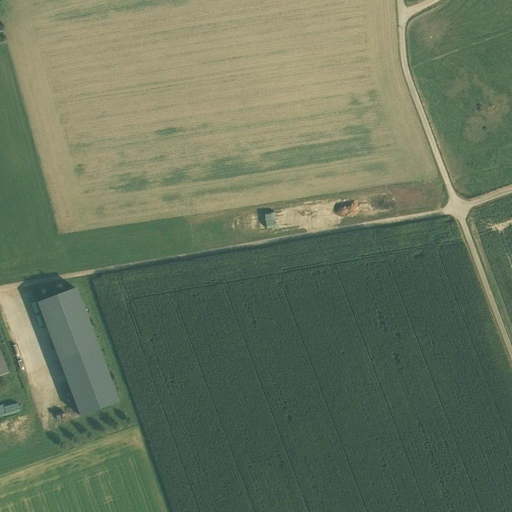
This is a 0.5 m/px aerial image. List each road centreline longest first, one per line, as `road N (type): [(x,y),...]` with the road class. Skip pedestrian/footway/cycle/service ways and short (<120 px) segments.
road 1 (track): [(511,190),(458,209),(0,289)]
road 2 (track): [(399,0),(405,68),(511,351)]
